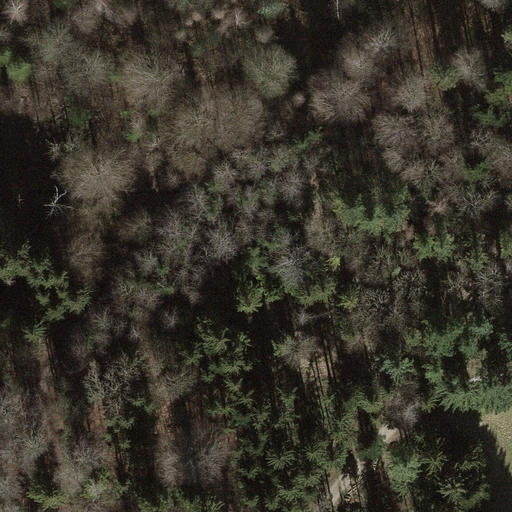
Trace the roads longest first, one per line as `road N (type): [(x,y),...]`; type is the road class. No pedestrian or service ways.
road 1 (track): [(92,0),(191,76),(216,106),(222,131),(211,161),(50,371),(44,392),(66,511)]
road 2 (track): [(317,511),(351,458),(384,425),(459,388),(511,377)]
